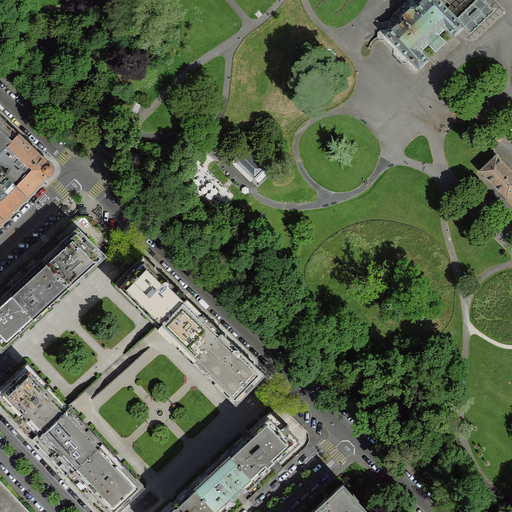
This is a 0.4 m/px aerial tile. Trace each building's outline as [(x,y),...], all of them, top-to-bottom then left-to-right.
[(402,18),(385,34),(417,68),(419,67),(427,59),(426,57),(418,49),(426,42),(436,32),(444,25),(452,33),(453,34),(456,31),(464,24),(470,31),(492,10),(482,0),(475,0),(454,0),(465,11),(456,18),(447,9),(438,0),(420,0),(413,8),(410,7),(401,15),(402,18)] [(464,24),(456,31),(463,39),(469,42),(474,41),(478,40),(507,12),(495,0),(475,0),(482,0),(492,10),(470,31),(464,24)] [(0,116),(0,152),(18,134),(0,116)] [(50,164),(18,134),(0,152),(0,159),(2,162),(3,161),(6,164),(9,164),(11,162),(13,164),(9,168),(10,169),(6,173),(26,193),(50,170),(51,168),(51,166),(50,164)] [(235,158),(256,178),(266,167),(245,148),(235,158)] [(511,173),(495,156),(479,170),(511,204),(511,173)] [(0,213),(4,216),(26,193),(6,173),(2,169),(0,168),(0,213)] [(78,228),(105,254),(113,245),(114,243),(114,241),(113,239),(92,218),(88,216),(85,215),(81,215),(76,216),(73,219),(37,251),(44,258),(78,228)] [(105,254),(78,228),(44,258),(70,287),(97,264),(106,254),(105,254)] [(9,289),(44,258),(37,251),(2,282),(9,289)] [(187,297),(143,255),(125,274),(116,283),(159,325),(187,297)] [(70,287),(44,258),(9,289),(35,318),(70,287)] [(0,297),(9,289),(2,282),(0,284),(0,348),(1,348),(0,347),(0,297)] [(35,318),(9,289),(0,297),(0,347),(1,348),(2,349),(8,343),(35,318)] [(221,331),(187,297),(159,325),(194,360),(221,331)] [(264,373),(221,331),(194,360),(237,402),(249,389),(264,373)] [(69,406),(28,363),(0,387),(0,389),(40,433),(69,406)] [(0,404),(33,440),(40,433),(0,389),(0,404)] [(103,441),(69,406),(40,433),(73,468),(103,441)] [(277,407),(271,412),(299,440),(256,479),(262,486),(307,446),(309,442),(310,438),(309,434),(307,430),(283,407),(281,406),(279,406),(277,407)] [(229,449),(256,479),(299,440),(271,412),(271,411),(258,422),(229,449)] [(66,475),(73,468),(40,433),(33,440),(66,475)] [(144,484),(103,441),(73,468),(66,475),(100,511),(112,511),(113,511),(114,511),(144,484)] [(193,482),(220,511),(256,479),(229,449),(193,482)] [(234,511),(262,486),(256,479),(220,511),(234,511)] [(29,511),(0,480),(0,511),(29,511)] [(165,507),(159,511),(220,511),(193,482),(165,507)] [(344,484),(313,511),(364,511),(367,509),(344,484)]
